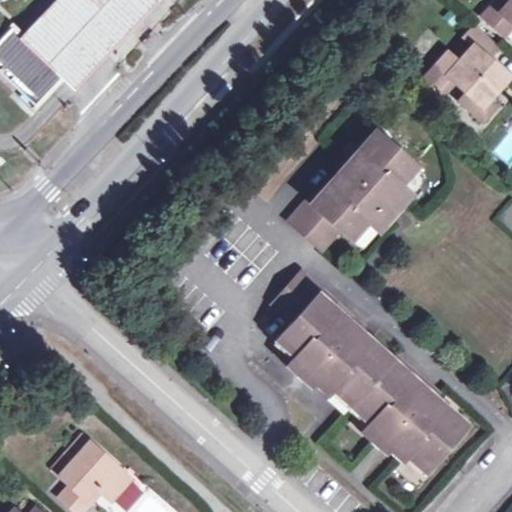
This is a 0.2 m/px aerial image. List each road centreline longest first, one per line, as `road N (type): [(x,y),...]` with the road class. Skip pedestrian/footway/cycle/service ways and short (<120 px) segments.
road 1 (primary): [(17,274),(268,0)]
road 2 (residential): [(295,511),(17,274)]
road 3 (primary): [(231,0),(0,249)]
